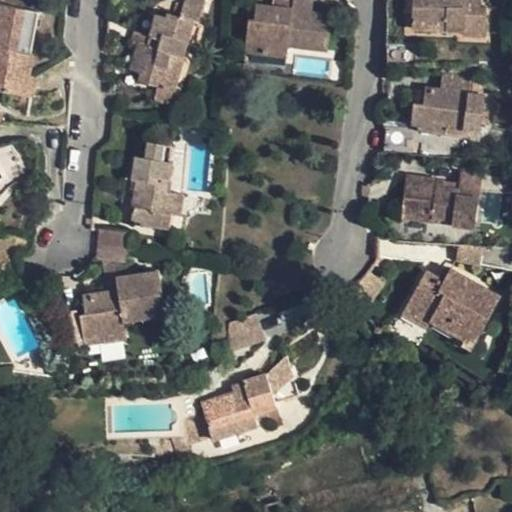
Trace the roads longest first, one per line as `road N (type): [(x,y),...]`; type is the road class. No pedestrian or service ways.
road 1 (residential): [(337,259),(357,0)]
road 2 (residential): [(60,246),(78,220),(86,0)]
